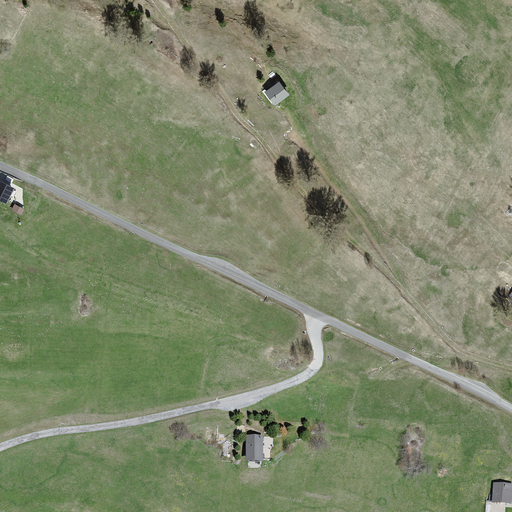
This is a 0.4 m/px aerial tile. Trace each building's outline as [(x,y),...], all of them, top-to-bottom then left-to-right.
[(279,79),(263,92),(273,105),(289,92),(279,79)] [(14,185),(0,178),(0,198),(6,201),(14,185)] [(24,209),(15,203),(11,209),(21,214),(24,209)] [(263,437),(245,437),(246,464),(263,464),(263,437)] [(511,500),(511,485),(493,484),(491,505),(511,507),(511,500)]
